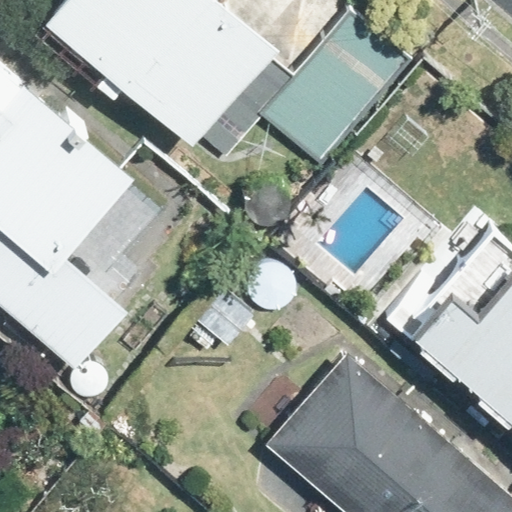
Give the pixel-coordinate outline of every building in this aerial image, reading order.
[(70,0),(51,23),(109,73),(99,84),(115,98),(126,85),(197,145),(281,47),(226,0),(70,0)] [(354,8),(263,114),(323,164),(413,59),(354,8)] [(0,286),(82,361),(139,298),(110,271),(170,204),(140,177),(148,168),(39,69),(22,87),(0,67),(0,286)] [(305,181),(261,149),(229,193),(274,225),(305,181)] [(429,267),(395,309),(421,330),(454,286),(429,267)] [(434,326),(511,393),(511,287),(495,306),(470,284),(434,326)] [(204,314),(208,317),(195,332),(211,345),(224,329),(234,337),(252,315),(222,292),(204,314)] [(511,511),(511,474),(357,344),(278,438),(365,511),(511,511)] [(13,470),(0,485),(0,489),(16,502),(30,484),(13,470)]
